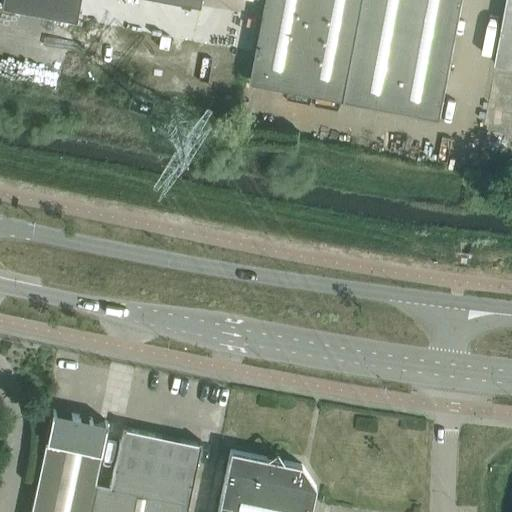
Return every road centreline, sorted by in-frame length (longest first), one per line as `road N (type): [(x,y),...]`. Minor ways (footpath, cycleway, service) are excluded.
road 1 (tertiary): [(456,303),(227,270),(0,225)]
road 2 (tertiary): [(0,287),(447,374)]
road 3 (unclassified): [(444,511),(447,374)]
